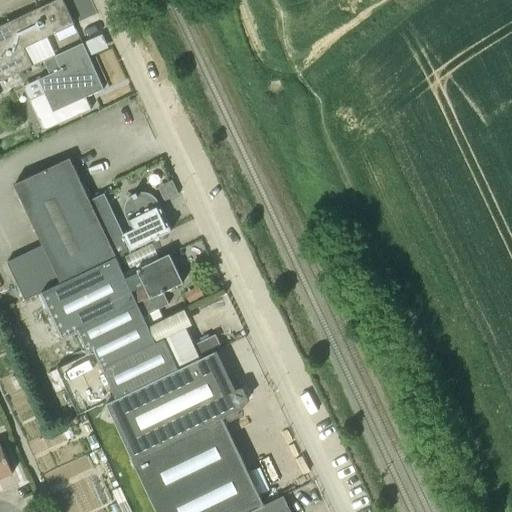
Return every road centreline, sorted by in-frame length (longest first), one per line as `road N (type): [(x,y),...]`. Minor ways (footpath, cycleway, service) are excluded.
road 1 (residential): [(344,511),(104,0)]
road 2 (track): [(508,511),(322,127)]
